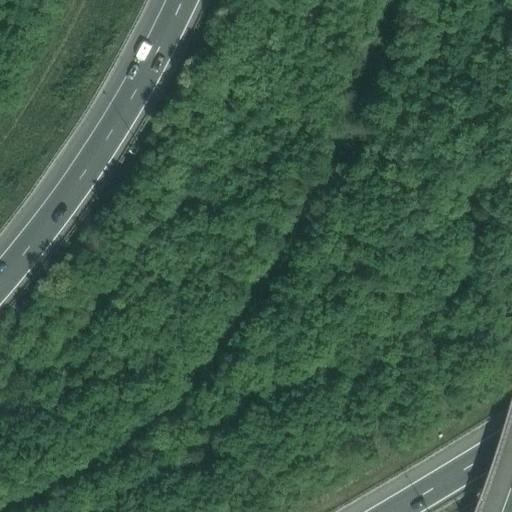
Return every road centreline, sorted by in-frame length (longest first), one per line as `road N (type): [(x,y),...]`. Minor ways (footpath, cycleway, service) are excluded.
road 1 (motorway): [(178,0),(66,198),(0,280)]
road 2 (motorway): [(511,438),(391,511)]
